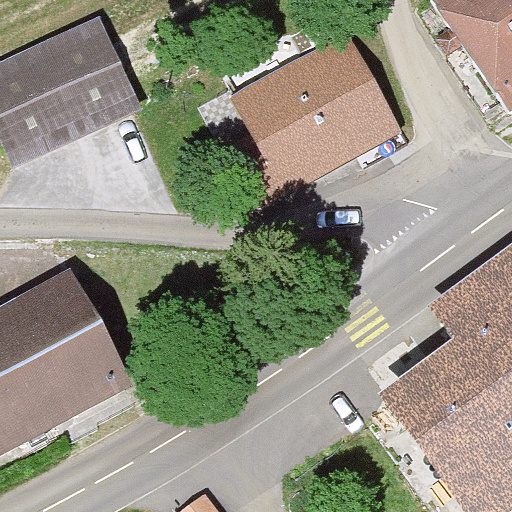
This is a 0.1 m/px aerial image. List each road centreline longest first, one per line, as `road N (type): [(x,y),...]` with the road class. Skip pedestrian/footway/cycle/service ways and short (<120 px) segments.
road 1 (tertiary): [(469,233),(212,413),(45,511)]
road 2 (residential): [(469,233),(402,201),(271,232),(0,232)]
road 3 (residential): [(388,0),(426,113),(511,195)]
